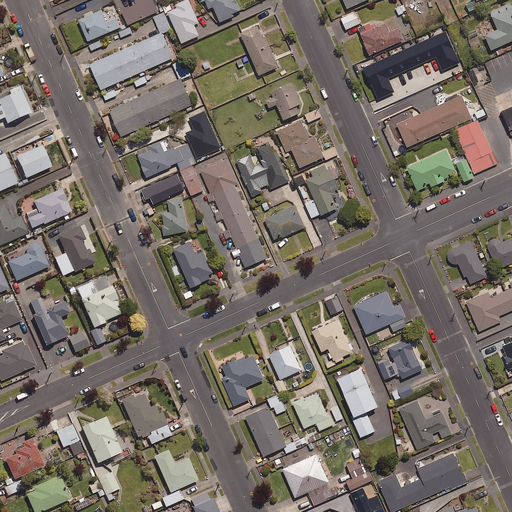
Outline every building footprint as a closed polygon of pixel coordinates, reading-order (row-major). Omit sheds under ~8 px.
[(159,11),(153,0),(130,0),(133,5),(121,10),(128,25),(159,11)] [(188,0),(187,0),(176,5),(177,9),(167,13),(181,44),(199,36),(194,25),(199,23),(188,0)] [(242,10),(237,0),(205,0),(209,8),(213,6),(220,22),(234,16),(233,13),(242,10)] [(343,0),(348,8),(366,0),(343,0)] [(170,2),(162,6),(165,13),(173,10),(170,2)] [(511,8),(493,17),(499,30),(486,35),(492,49),(511,40),(511,8)] [(102,9),(78,19),(88,41),(111,31),(102,9)] [(360,23),(355,12),(341,19),(346,30),(360,23)] [(387,23),(361,34),(365,43),(364,43),(370,55),(404,39),(399,27),(390,31),(387,23)] [(262,37),(257,26),(241,33),(259,75),(279,67),(266,36),(262,37)] [(132,33),(130,28),(119,32),(121,38),(132,33)] [(162,32),(90,64),(101,90),(174,58),(162,32)] [(100,40),(89,45),(92,51),(103,46),(100,40)] [(241,58),(234,61),(238,69),(245,65),(241,58)] [(400,65),(377,76),(383,88),(381,89),(387,103),(426,85),(420,72),(407,78),(400,65)] [(147,80),(151,79),(149,75),(134,81),(136,88),(148,83),(147,80)] [(193,104),(181,77),(110,110),(121,136),(193,104)] [(302,104),(292,83),(271,92),(274,97),(266,100),(269,108),(277,104),(284,120),(300,113),(297,106),(302,104)] [(117,96),(114,90),(103,94),(105,100),(117,96)] [(28,114),(18,91),(0,99),(0,108),(7,124),(28,114)] [(462,95),(397,124),(408,147),(472,118),(462,95)] [(511,106),(502,111),(511,130),(511,129),(511,106)] [(321,117),(318,109),(305,115),(309,123),(321,117)] [(483,109),(475,113),(477,120),(486,116),(483,109)] [(186,134),(198,159),(221,148),(204,112),(189,119),(194,130),(186,134)] [(301,120),(277,131),(287,152),(292,150),(293,147),(309,140),(310,138),(301,120)] [(497,164),(477,121),(455,131),(474,174),(497,164)] [(52,140),(50,135),(38,140),(40,146),(52,140)] [(325,157),(315,136),(310,138),(309,140),(293,147),(292,150),(300,168),(325,157)] [(171,166),(160,141),(150,146),(151,150),(138,156),(143,166),(142,166),(147,177),(171,166)] [(250,156),(237,161),(252,196),(262,191),(261,188),(269,184),(271,189),(291,181),(277,151),(275,152),(270,141),(256,148),(263,163),(254,166),(250,156)] [(42,146),(16,157),(25,179),(51,167),(42,146)] [(447,150),(407,167),(417,189),(430,183),(432,187),(446,181),(444,176),(456,171),(447,150)] [(4,154),(0,155),(0,191),(17,184),(4,154)] [(239,183),(228,159),(201,171),(212,195),(213,195),(246,267),(268,258),(235,185),(239,183)] [(466,160),(456,164),(464,183),(475,178),(466,160)] [(204,191),(193,165),(180,171),(191,196),(204,191)] [(340,188),(331,168),(306,179),(322,215),(338,208),(331,192),(340,188)] [(61,190),(33,202),(39,214),(27,219),(31,229),(43,224),(43,225),(69,214),(63,202),(66,201),(61,190)] [(188,231),(182,197),(168,200),(170,212),(163,213),(165,225),(162,226),(164,236),(188,231)] [(4,204),(0,206),(0,245),(29,234),(21,216),(11,220),(4,204)] [(305,226),(296,205),(265,218),(274,240),(305,226)] [(501,267),(489,238),(466,248),(468,253),(464,255),(468,266),(462,268),(468,281),(501,267)] [(80,239),(62,247),(74,273),(95,263),(89,249),(86,251),(80,239)] [(190,242),(173,249),(188,284),(214,273),(205,251),(196,255),(190,242)] [(26,254),(8,262),(16,281),(49,267),(40,247),(36,244),(32,244),(29,245),(26,248),(26,253),(26,254)] [(0,270),(0,293),(9,289),(0,270)] [(511,320),(511,275),(469,295),(486,333),(511,320)] [(111,287),(80,300),(92,327),(123,314),(111,287)] [(387,291),(354,306),(367,334),(407,317),(401,304),(394,307),(387,291)] [(343,310),(335,294),(324,299),(332,315),(343,310)] [(5,301),(0,302),(0,341),(5,339),(1,330),(22,321),(13,300),(6,304),(5,301)] [(64,302),(33,316),(46,346),(55,342),(54,339),(67,334),(60,318),(69,314),(64,302)] [(338,320),(312,331),(322,352),(329,349),(334,361),(353,352),(338,320)] [(100,330),(92,334),(97,346),(106,342),(100,330)] [(90,347),(84,333),(70,339),(76,353),(90,347)] [(511,336),(511,337),(511,340),(511,342),(503,346),(508,357),(506,357),(511,369),(511,368),(511,336)] [(409,338),(388,347),(393,358),(400,355),(405,366),(399,369),(403,379),(423,370),(409,338)] [(22,342),(1,351),(3,356),(0,357),(0,380),(1,381),(36,366),(26,345),(24,346),(22,342)] [(291,345),(269,355),(281,380),(302,370),(291,345)] [(235,360),(222,366),(227,376),(222,378),(234,407),(251,399),(246,388),(265,380),(254,355),(237,363),(235,360)] [(362,368),(338,379),(355,418),(379,407),(362,368)] [(414,394),(409,384),(391,392),(395,402),(414,394)] [(121,401),(137,439),(168,425),(163,414),(159,415),(155,406),(150,408),(144,395),(134,399),(133,396),(121,401)] [(286,411),(279,395),(267,399),(274,415),(286,411)] [(304,398),(293,403),(305,429),(329,418),(323,403),(321,404),(317,395),(305,401),(304,398)] [(418,401),(400,409),(418,450),(436,442),(433,434),(450,427),(443,412),(426,419),(418,401)] [(269,406),(246,417),(264,457),(287,447),(269,406)] [(343,419),(338,406),(331,409),(336,421),(343,419)] [(122,453),(106,417),(81,427),(97,464),(122,453)] [(77,443),(80,441),(73,425),(57,432),(64,449),(67,447),(69,450),(78,446),(77,443)] [(44,467),(32,438),(20,443),(22,447),(14,451),(16,455),(5,460),(14,480),(44,467)] [(359,449),(353,452),(357,461),(346,466),(352,479),(346,481),(350,491),(373,481),(359,449)] [(168,451),(153,457),(170,494),(198,481),(188,459),(175,465),(168,451)] [(396,474),(379,482),(391,511),(392,511),(466,480),(454,453),(417,469),(422,479),(402,487),(396,474)] [(317,454),(282,469),(295,498),(330,483),(317,454)] [(120,489),(112,473),(100,479),(110,501),(114,499),(111,494),(120,489)] [(55,478),(32,488),(34,492),(26,495),(33,511),(41,511),(70,500),(61,480),(57,482),(55,478)] [(97,482),(89,485),(93,494),(101,491),(97,482)] [(20,491),(17,483),(6,488),(9,495),(20,491)] [(184,500),(180,491),(163,498),(167,507),(184,500)] [(218,511),(213,499),(192,508),(193,511),(218,511)] [(160,500),(151,505),(154,511),(163,507),(160,500)]
